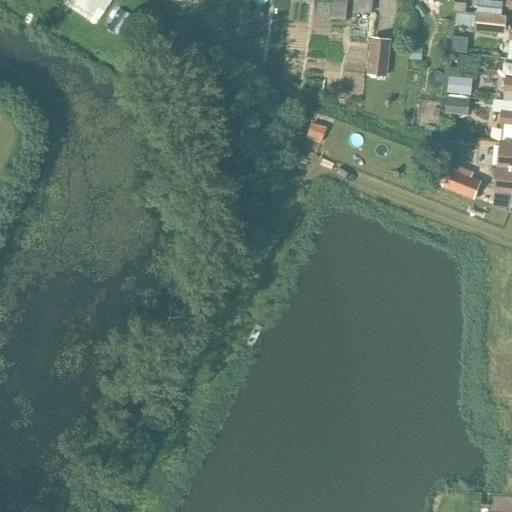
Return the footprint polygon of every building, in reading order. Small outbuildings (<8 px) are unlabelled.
[(111,0),(67,0),(64,5),(95,26),(111,0)] [(332,0),(331,14),(347,16),(348,0),(332,0)] [(353,0),(353,12),(371,14),(372,0),(353,0)] [(503,3),(478,1),(477,13),(502,16),(503,3)] [(508,17),(477,14),(457,12),(456,25),(475,27),(475,30),(506,34),(508,17)] [(372,37),(368,75),(387,77),(392,39),(372,37)] [(409,48),(408,61),(421,62),(421,54),(417,48),(409,48)] [(472,77),(450,75),(448,91),(470,94),(472,77)] [(470,100),(447,97),(445,114),(468,116),(470,100)] [(511,112),(505,112),(501,143),(511,144),(511,112)] [(322,141),(322,140),(327,129),(313,123),(308,134),(308,135),(322,141)] [(495,191),(511,192),(511,144),(501,143),(500,143),(495,191)] [(443,186),(442,187),(474,200),(475,198),(481,181),(449,168),(443,186)]
